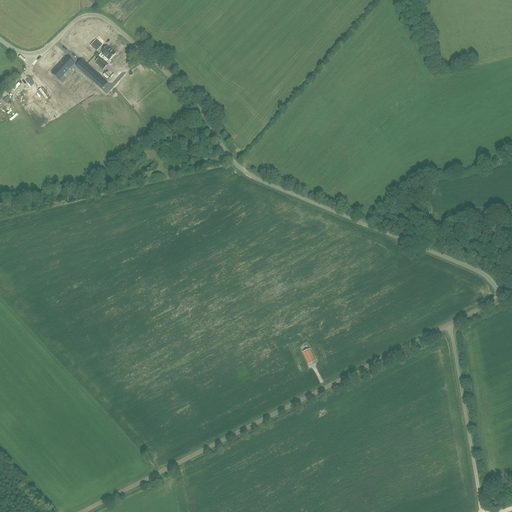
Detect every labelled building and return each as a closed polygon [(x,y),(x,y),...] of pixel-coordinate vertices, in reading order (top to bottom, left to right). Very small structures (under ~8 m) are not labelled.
[(96,40),(90,46),(96,51),(102,45),(96,40)] [(108,59),(109,60),(115,54),(107,46),(101,53),(105,56),(104,57),(106,60),(107,59),(108,60),(108,59)] [(106,62),(108,59),(108,60),(107,59),(106,60),(104,57),(102,59),(100,57),(95,62),(103,69),(108,64),(106,62)] [(56,68),(56,69),(53,72),(60,78),(72,65),(65,59),(60,65),(59,64),(56,68)] [(81,70),(101,88),(106,82),(87,64),(81,70)] [(35,75),(33,77),(39,85),(42,83),(35,75)] [(36,88),(30,80),(27,82),(34,90),(36,88)] [(63,91),(60,93),(67,101),(70,98),(63,91)] [(308,364),(315,361),(309,349),(302,352),(308,364)]
